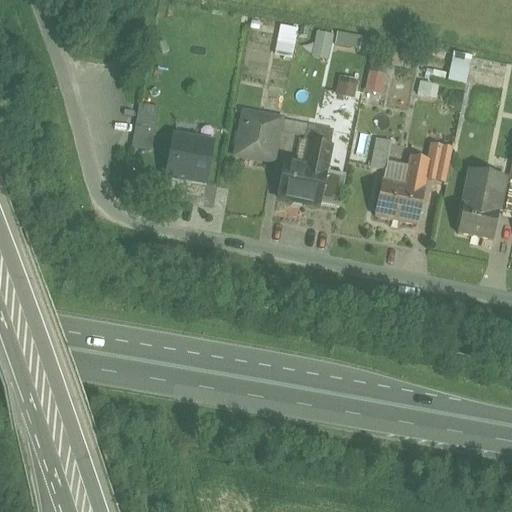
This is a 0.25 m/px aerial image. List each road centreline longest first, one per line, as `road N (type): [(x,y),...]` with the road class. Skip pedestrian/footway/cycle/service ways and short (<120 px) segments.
road 1 (unclassified): [(41,0),(113,227),(511,308)]
road 2 (trunk): [(511,428),(0,335)]
road 3 (secondary): [(0,282),(71,475)]
